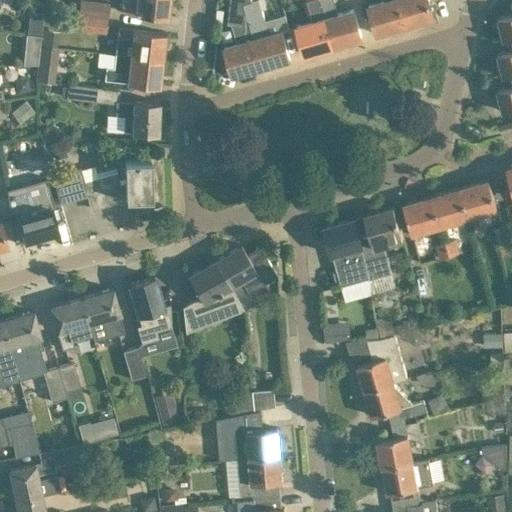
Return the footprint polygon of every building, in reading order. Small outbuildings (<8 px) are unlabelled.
[(82,15),(107,17),(109,2),(89,0),(79,0),(78,14),(82,15)] [(169,0),(122,0),(121,10),(148,13),(167,15),(169,0)] [(247,17),(243,3),(243,0),(230,0),(229,22),(232,22),(237,41),(225,45),(234,74),(262,66),(254,37),(252,37),(247,17)] [(252,0),(243,3),(247,17),(262,13),(258,0),(252,0)] [(334,45),(320,0),(303,0),(310,20),(297,24),(306,53),(334,45)] [(320,0),(334,45),(362,37),(354,8),(338,13),(334,0),(320,0)] [(406,25),(398,0),(381,0),(369,3),(372,13),(378,33),(406,25)] [(398,0),(406,25),(418,21),(419,23),(438,18),(433,1),(430,2),(429,0),(398,0)] [(511,12),(498,16),(504,38),(511,36),(511,12)] [(107,17),(82,15),(80,29),(105,32),(107,17)] [(42,24),(28,23),(27,32),(41,34),(42,24)] [(118,26),(115,52),(163,58),(166,31),(146,29),(118,26)] [(58,43),(59,27),(44,27),(43,42),(58,43)] [(254,37),(262,66),(290,58),(285,39),(282,29),(254,37)] [(25,44),(39,46),(40,35),(26,33),(25,44)] [(58,47),(40,45),(35,80),(54,82),(58,47)] [(503,74),(504,74),(511,71),(511,48),(498,52),(503,74)] [(159,84),(163,58),(115,52),(113,66),(105,65),(104,78),(159,84)] [(27,76),(19,77),(15,82),(17,91),(29,89),(27,76)] [(68,82),(68,85),(67,95),(67,97),(95,100),(96,85),(68,82)] [(511,84),(497,88),(503,110),(511,107),(511,84)] [(14,109),(23,119),(34,110),(25,99),(14,109)] [(116,99),(116,114),(123,114),(124,131),(138,131),(158,132),(159,100),(139,99),(116,99)] [(64,140),(46,144),(49,160),(67,155),(64,140)] [(124,160),(124,168),(117,170),(116,166),(110,168),(96,171),(97,176),(85,180),(92,206),(119,199),(126,197),(135,197),(135,201),(160,200),(158,159),(124,160)] [(68,172),(53,176),(60,201),(74,197),(68,172)] [(479,186),(489,221),(511,214),(501,180),(479,186)] [(52,210),(45,190),(31,194),(35,208),(26,210),(22,197),(19,185),(7,189),(14,239),(15,241),(25,238),(25,239),(57,230),(52,210)] [(479,186),(458,192),(468,227),(489,221),(479,186)] [(458,192),(437,198),(447,233),(468,227),(458,192)] [(426,239),(447,233),(437,198),(416,204),(426,239)] [(371,236),(361,239),(363,244),(361,244),(364,255),(370,278),(393,271),(384,243),(403,237),(394,205),(365,214),(371,236)] [(333,252),(337,269),(334,270),(337,284),(341,283),(342,284),(347,299),(372,293),(370,278),(364,255),(361,244),(363,244),(361,239),(355,216),(324,225),(332,253),(333,252)] [(440,255),(460,249),(456,237),(437,243),(440,255)] [(255,301),(248,290),(277,274),(262,247),(248,254),(241,243),(216,258),(231,284),(244,307),(255,301)] [(499,255),(502,267),(510,265),(506,253),(499,255)] [(502,267),(499,255),(491,258),(495,269),(502,267)] [(200,294),(188,301),(182,305),(185,330),(226,306),(217,292),(231,284),(216,258),(188,274),(200,294)] [(457,267),(461,279),(468,277),(465,265),(457,267)] [(461,279),(457,267),(450,269),(453,281),(461,279)] [(134,301),(141,324),(137,325),(141,341),(158,336),(156,328),(171,324),(170,303),(163,304),(160,294),(155,275),(129,282),(134,301)] [(112,287),(81,296),(88,320),(108,315),(113,332),(124,329),(118,306),(112,287)] [(51,304),(56,324),(63,347),(73,345),(71,339),(91,334),(88,320),(81,296),(51,304)] [(33,310),(1,319),(13,361),(45,352),(33,310)] [(0,374),(2,374),(0,368),(0,365),(13,361),(1,319),(0,318),(0,374)] [(325,339),(340,338),(339,324),(324,326),(325,339)] [(380,337),(378,326),(365,328),(367,338),(380,337)] [(484,333),(484,346),(502,345),(502,332),(495,332),(484,333)] [(358,363),(365,389),(407,376),(394,333),(380,337),(367,338),(373,359),(358,363)] [(137,345),(123,349),(131,377),(145,373),(141,355),(137,345)] [(503,351),(491,353),(491,368),(504,367),(503,351)] [(80,385),(73,361),(60,365),(58,365),(65,389),(73,386),(80,385)] [(66,394),(65,389),(58,365),(56,366),(42,370),(51,401),(67,396),(66,394)] [(389,409),(392,421),(404,417),(427,411),(424,399),(412,402),(394,383),(394,381),(408,377),(407,376),(365,389),(373,414),(389,409)] [(276,405),(275,391),(275,388),(255,389),(252,389),(253,400),(254,410),(261,408),(276,405)] [(179,418),(173,398),(157,402),(163,423),(179,418)] [(254,410),(242,412),(217,417),(219,435),(234,434),(236,456),(280,452),(278,426),(262,428),(261,408),(254,410)] [(31,421),(23,423),(14,414),(2,416),(2,415),(0,415),(0,444),(7,443),(13,442),(15,455),(39,450),(31,421)] [(90,421),(89,420),(78,423),(83,441),(94,438),(90,421)] [(494,422),(496,431),(504,430),(502,421),(494,422)] [(379,439),(384,465),(413,460),(407,430),(406,422),(393,425),(395,436),(379,439)] [(10,468),(17,500),(42,494),(60,490),(57,474),(38,478),(37,473),(55,469),(54,464),(94,457),(91,441),(38,451),(40,461),(29,463),(10,468)] [(482,446),(483,452),(501,467),(507,467),(507,442),(482,446)] [(280,452),(236,456),(236,457),(238,457),(241,493),(233,494),(233,495),(281,491),(280,479),(282,479),(280,452)] [(155,456),(155,464),(171,462),(171,454),(155,456)] [(393,501),(406,499),(419,497),(417,486),(434,482),(428,457),(413,460),(384,465),(388,491),(391,490),(393,501)] [(165,499),(174,498),(177,497),(177,496),(176,491),(171,486),(164,487),(165,499)] [(238,500),(239,511),(285,511),(285,506),(282,506),(281,491),(233,495),(233,500),(238,500)] [(492,494),(493,511),(496,511),(506,511),(505,493),(492,494)] [(59,511),(45,511),(42,494),(17,500),(19,511),(64,511),(59,511)] [(153,494),(139,497),(142,511),(156,508),(153,494)] [(436,511),(436,498),(420,499),(421,503),(393,505),(394,511),(436,511)] [(196,511),(196,503),(163,506),(163,511),(196,511)]
